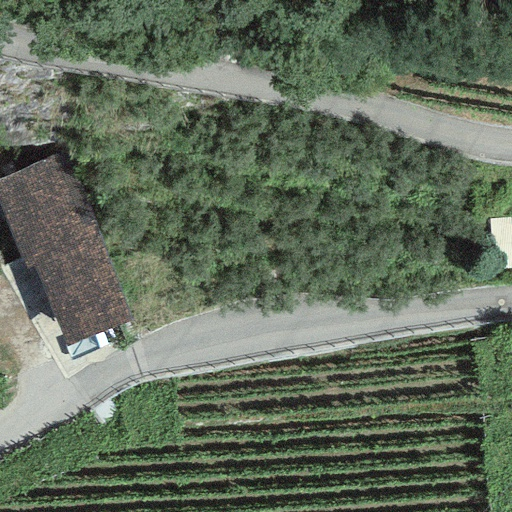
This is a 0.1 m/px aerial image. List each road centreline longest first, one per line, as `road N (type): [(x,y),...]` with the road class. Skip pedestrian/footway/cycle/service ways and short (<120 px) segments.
road 1 (unclassified): [(511,300),(223,341),(129,364),(0,425)]
road 2 (unclassified): [(0,36),(297,90),(511,146)]
